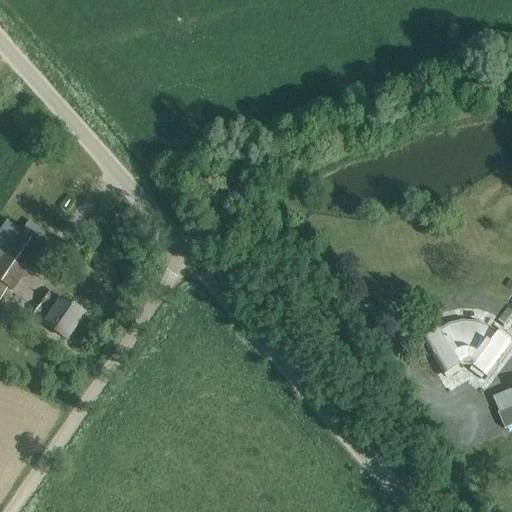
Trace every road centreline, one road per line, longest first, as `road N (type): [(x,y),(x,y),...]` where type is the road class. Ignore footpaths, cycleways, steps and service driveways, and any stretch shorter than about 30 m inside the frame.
road 1 (unclassified): [(421,511),(0,39)]
road 2 (track): [(18,511),(191,257)]
